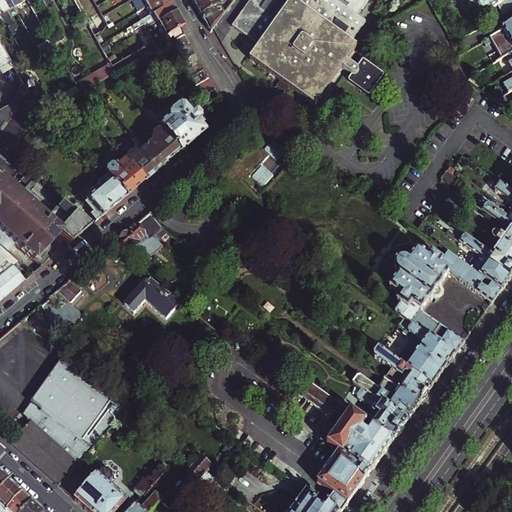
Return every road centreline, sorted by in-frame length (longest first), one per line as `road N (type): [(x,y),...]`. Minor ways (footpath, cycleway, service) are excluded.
road 1 (residential): [(0,323),(240,119),(179,0)]
road 2 (residential): [(511,307),(366,511)]
road 3 (primary): [(511,346),(392,511)]
road 4 (primary): [(418,511),(511,381)]
